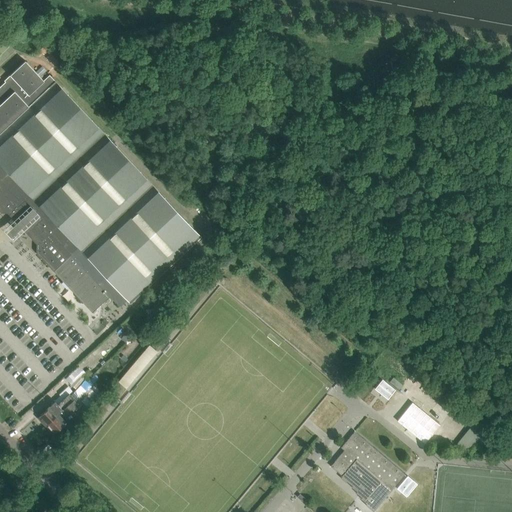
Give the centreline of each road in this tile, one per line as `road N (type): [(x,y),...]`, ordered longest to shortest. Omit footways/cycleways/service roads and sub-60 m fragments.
road 1 (unclassified): [(50,492),(232,293),(368,405)]
road 2 (unclassified): [(511,467),(441,460),(368,405)]
road 3 (unclassified): [(275,511),(368,405)]
